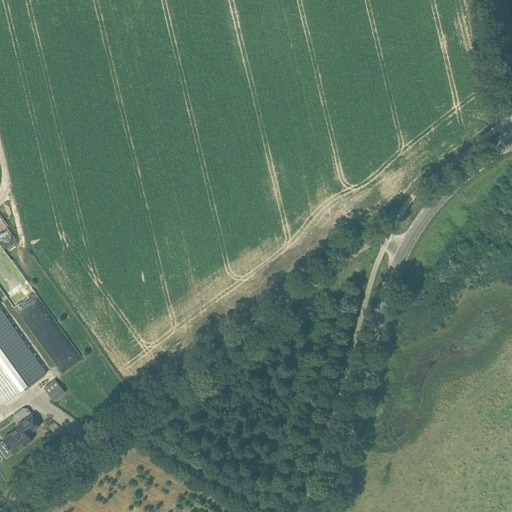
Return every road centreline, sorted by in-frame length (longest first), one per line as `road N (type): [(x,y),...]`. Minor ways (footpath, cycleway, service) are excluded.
road 1 (unclassified): [(387,242),(374,241),(0,511)]
road 2 (tertiary): [(315,511),(404,249)]
road 3 (tertiary): [(404,249),(437,201),(511,142)]
road 4 (track): [(0,144),(22,256),(7,288)]
road 5 (track): [(506,123),(481,0)]
